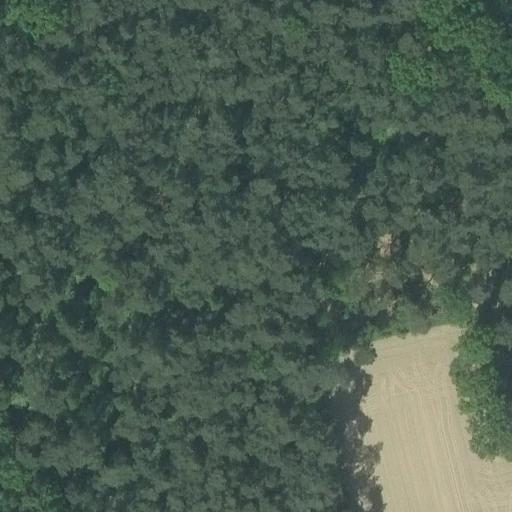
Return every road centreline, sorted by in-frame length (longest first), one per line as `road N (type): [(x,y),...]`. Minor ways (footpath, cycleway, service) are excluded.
road 1 (track): [(72,511),(0,224)]
road 2 (track): [(197,511),(174,427),(56,446)]
